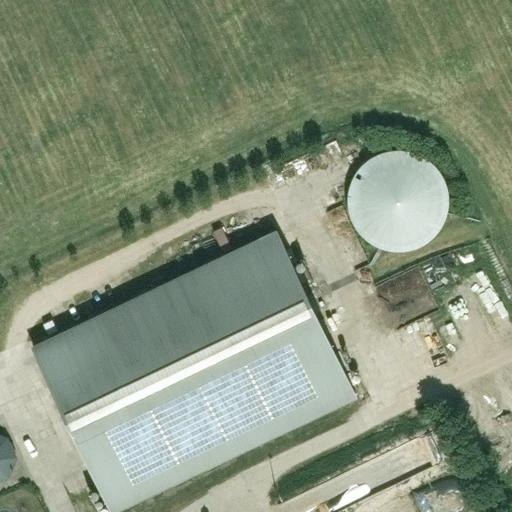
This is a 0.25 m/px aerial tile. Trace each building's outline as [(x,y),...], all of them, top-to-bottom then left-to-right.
[(353,177),(347,198),(352,220),(364,237),(382,247),(401,250),(419,246),(435,234),(444,220),(449,202),(445,180),(434,164),(415,152),(395,149),(377,153),(363,163),(353,177)] [(112,511),(355,396),(276,230),(33,347),(112,511)] [(384,336),(402,325),(395,313),(376,324),(384,336)] [(0,480),(8,477),(16,457),(7,438),(0,435),(0,480)] [(368,511),(374,510),(365,479),(271,506),(273,511),(368,511)] [(45,511),(71,511),(61,487),(39,496),(45,511)] [(458,511),(458,505),(447,506),(447,501),(422,503),(422,511),(458,511)]
